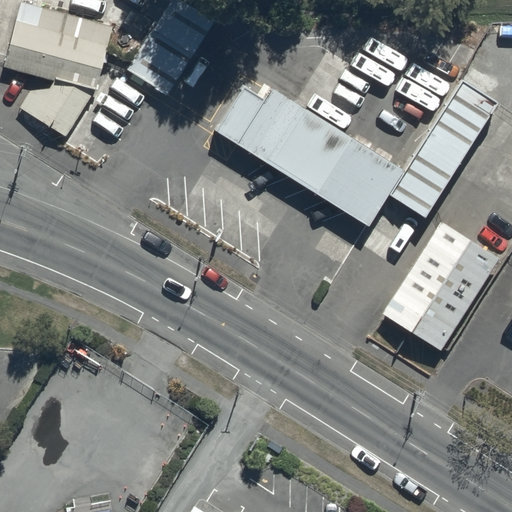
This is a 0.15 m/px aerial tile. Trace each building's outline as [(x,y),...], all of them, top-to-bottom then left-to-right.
[(115,26),(22,3),(6,66),(55,80),(95,92),(115,26)] [(214,32),(173,4),(129,69),(170,97),(214,32)] [(95,92),(55,80),(52,90),(31,93),(21,108),(66,138),(95,92)] [(503,106),(464,81),(405,172),(390,196),(428,220),(503,106)] [(405,172),(273,91),(265,102),(245,88),(215,132),(371,228),(390,196),(405,172)] [(504,260),(443,221),(381,317),(442,356),(504,260)]
